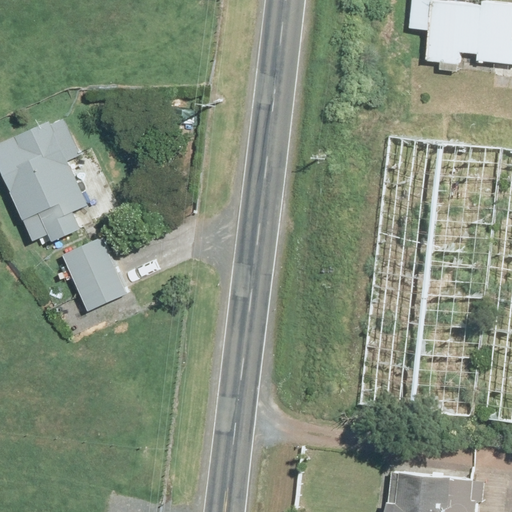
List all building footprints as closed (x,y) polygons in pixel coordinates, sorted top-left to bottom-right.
[(511,0),(414,0),(413,25),(431,27),(429,61),(462,63),(463,51),(480,52),(479,60),(511,61),(511,0)] [(64,116),(0,145),(0,158),(37,240),(82,220),(76,208),(92,201),(73,160),(82,156),(64,116)] [(511,141),(388,129),(359,405),(511,421),(511,141)] [(127,289),(103,233),(64,249),(88,306),(127,289)] [(476,511),(479,484),(393,478),(390,511),(476,511)]
